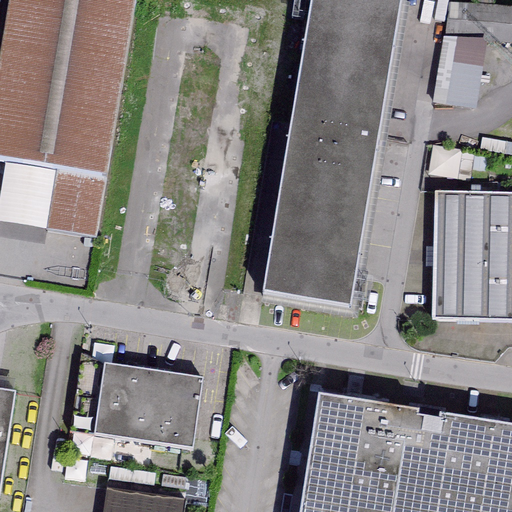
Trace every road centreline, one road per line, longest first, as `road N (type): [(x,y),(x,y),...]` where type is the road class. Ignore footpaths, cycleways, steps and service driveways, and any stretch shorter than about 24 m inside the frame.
road 1 (residential): [(511,379),(67,307)]
road 2 (unknown): [(67,307),(38,511)]
